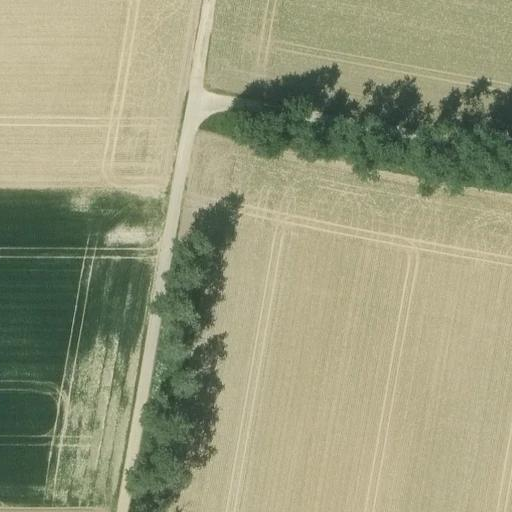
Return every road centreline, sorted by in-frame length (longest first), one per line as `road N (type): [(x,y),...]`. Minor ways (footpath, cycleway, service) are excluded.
road 1 (track): [(190,99),(120,511)]
road 2 (track): [(190,99),(511,153)]
